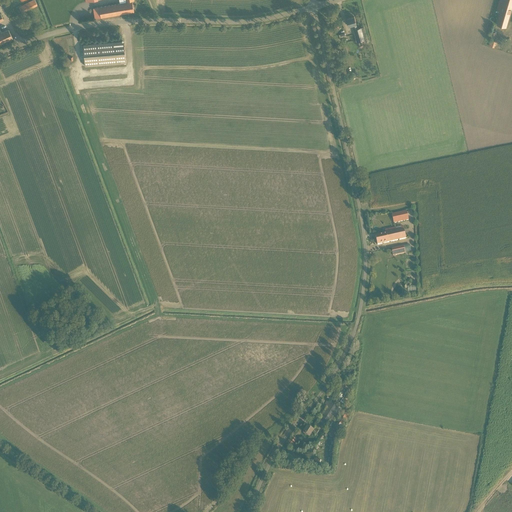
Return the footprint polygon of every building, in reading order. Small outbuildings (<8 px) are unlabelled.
[(34,0),(31,0),(19,6),(22,12),(37,5),(34,0)] [(511,3),(511,0),(503,0),(504,0),(503,0),(499,0),(497,10),(496,9),(492,23),(506,27),(511,3)] [(120,3),(116,4),(100,7),(93,8),(95,18),(101,17),(134,12),(132,2),(132,1),(126,2),(120,3)] [(365,42),(367,42),(366,39),(364,40),(361,28),(357,29),(356,24),(354,16),(346,19),(348,26),(352,25),(357,42),(362,41),(362,43),(365,42)] [(0,43),(12,38),(8,29),(1,33),(0,29),(0,43)] [(85,66),(126,63),(124,42),(83,45),(85,66)] [(392,214),(394,223),(408,220),(406,211),(392,214)] [(388,242),(405,239),(403,226),(387,230),(388,233),(386,234),(375,236),(378,245),(388,243),(388,242)] [(403,246),(392,249),(393,256),(405,253),(403,246)] [(331,395),(335,397),(338,391),(340,392),(344,384),(338,381),(331,395)] [(338,408),(331,403),(315,427),(316,427),(313,431),(307,427),(303,434),(309,438),(311,434),(315,437),(320,430),(323,432),(338,408)] [(343,426),(349,415),(344,412),(330,437),(336,440),(343,428),(343,426)] [(287,446),(288,447),(290,448),(297,439),(293,437),(287,446)]
